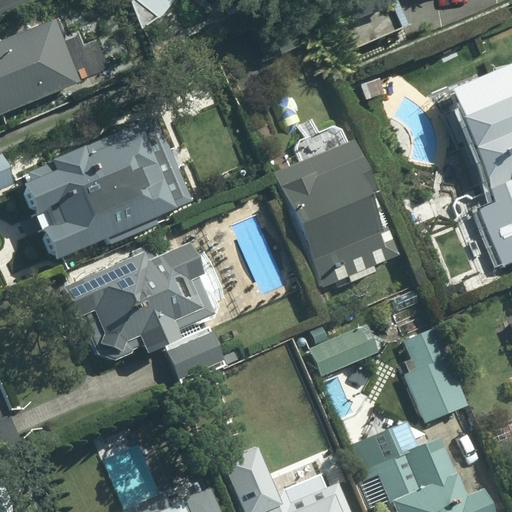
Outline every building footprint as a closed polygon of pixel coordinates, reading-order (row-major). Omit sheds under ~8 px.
[(126,0),(146,16),(158,0),(126,0)] [(329,0),(340,25),(331,29),(341,52),(400,27),(387,0),(329,0)] [(0,41),(0,110),(71,81),(46,22),(0,41)] [(251,38),(261,60),(295,46),(285,24),(251,38)] [(491,76),(439,99),(458,141),(464,138),(492,204),(479,210),(502,263),(511,258),(511,75),(494,83),(491,76)] [(376,78),(359,83),(364,99),(382,93),(376,78)] [(122,130),(19,173),(23,182),(16,185),(47,259),(116,230),(119,238),(140,229),(137,221),(157,213),(122,130)] [(363,192),(342,144),(269,175),(317,287),(388,255),(376,228),(370,231),(355,196),(363,192)] [(132,257),(54,290),(65,315),(72,312),(90,354),(107,361),(122,355),(124,351),(134,347),(137,354),(168,341),(164,331),(203,315),(187,278),(189,278),(176,247),(136,265),(132,257)] [(304,350),(315,376),(369,353),(358,327),(322,342),(316,329),(306,333),(312,346),(304,350)] [(421,422),(460,406),(430,331),(401,342),(413,371),(402,376),(421,422)] [(205,333),(162,352),(175,380),(218,361),(205,333)] [(128,424),(93,441),(103,463),(139,446),(128,424)] [(361,479),(372,475),(387,511),(480,511),(472,493),(456,500),(430,440),(392,456),(381,431),(347,446),(361,479)] [(237,437),(207,450),(228,500),(252,489),(241,463),(247,460),(237,437)]
